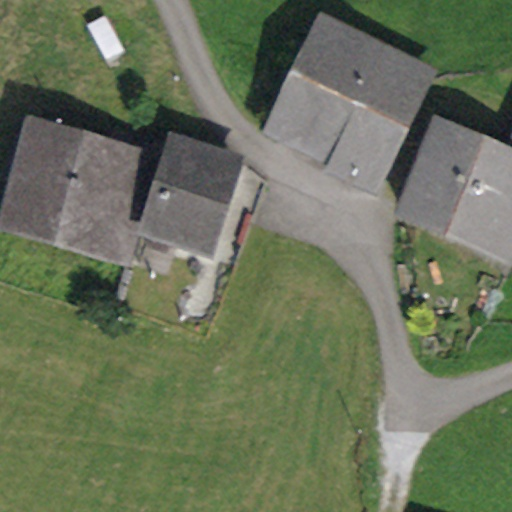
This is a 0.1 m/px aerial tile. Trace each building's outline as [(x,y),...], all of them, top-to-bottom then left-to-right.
[(333,169),(373,188),(426,74),(326,28),(276,135),(336,163),(333,169)] [(128,263),(159,161),(37,125),(31,145),(17,141),(7,173),(21,177),(6,226),(128,263)] [(423,168),(403,212),(453,235),(493,149),(442,126),(434,143),(423,139),(412,163),(423,168)] [(176,147),(149,233),(206,251),(233,166),(176,147)] [(511,157),(493,149),(453,235),(508,260),(511,250),(511,157)]
